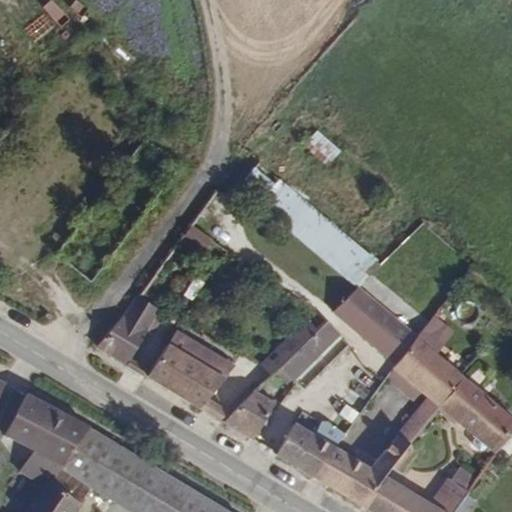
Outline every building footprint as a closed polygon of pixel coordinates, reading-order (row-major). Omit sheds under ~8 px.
[(83,257),(177,140),(138,110),(45,230),(83,257)] [(371,247),(276,167),(254,193),(348,273),(371,247)] [(193,257),(204,243),(183,229),(173,243),(193,257)] [(397,358),(418,330),(359,280),(332,306),(397,358)] [(130,352),(161,303),(139,288),(98,340),(127,357),(130,352)] [(294,375),(340,329),(325,314),(316,323),(280,360),(294,375)] [(280,360),(316,323),(307,315),(262,358),(271,368),(280,360)] [(234,356),(178,323),(169,336),(224,370),(234,356)] [(466,371),(418,330),(397,358),(394,362),(428,390),(441,401),(466,371)] [(224,370),(169,336),(150,365),(147,369),(201,401),(208,391),(224,370)] [(150,365),(130,352),(127,357),(147,369),(150,365)] [(511,426),(511,409),(466,371),(441,401),(495,446),(511,426)] [(0,401),(8,387),(0,382),(0,401)] [(254,433),(276,396),(256,384),(234,406),(225,415),(254,433)] [(411,438),(441,401),(428,390),(397,428),(411,438)] [(234,406),(208,391),(201,401),(225,415),(234,406)] [(64,470),(89,429),(31,398),(21,416),(13,432),(9,439),(37,455),(22,476),(51,491),(64,470)] [(13,432),(21,416),(17,414),(8,430),(13,432)] [(335,440),(344,427),(335,421),(324,434),(296,417),(278,447),(313,468),(335,440)] [(385,470),(411,438),(397,428),(370,462),(348,448),(329,478),(366,500),(385,470)] [(228,511),(89,429),(64,470),(96,491),(130,511),(228,511)] [(329,478),(348,448),(335,440),(313,468),(329,478)] [(81,511),(96,491),(64,470),(51,491),(35,511),(81,511)] [(426,511),(435,499),(385,470),(366,500),(385,511),(426,511)] [(465,511),(477,494),(467,487),(451,510),(435,499),(426,511),(465,511)]
